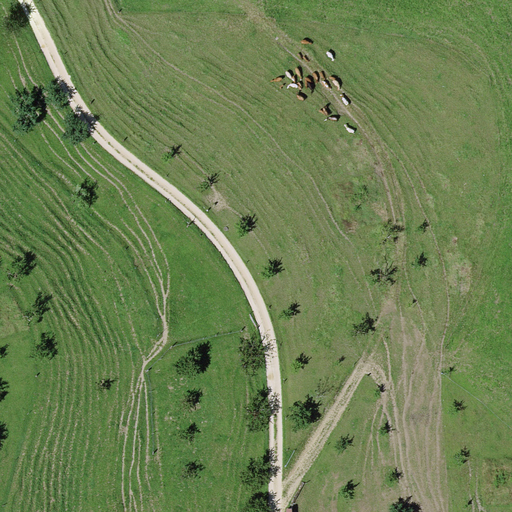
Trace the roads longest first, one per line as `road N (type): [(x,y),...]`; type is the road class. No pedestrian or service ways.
road 1 (track): [(278,511),(267,330),(230,252),(98,134),(26,0)]
road 2 (track): [(277,504),(358,374),(402,277)]
